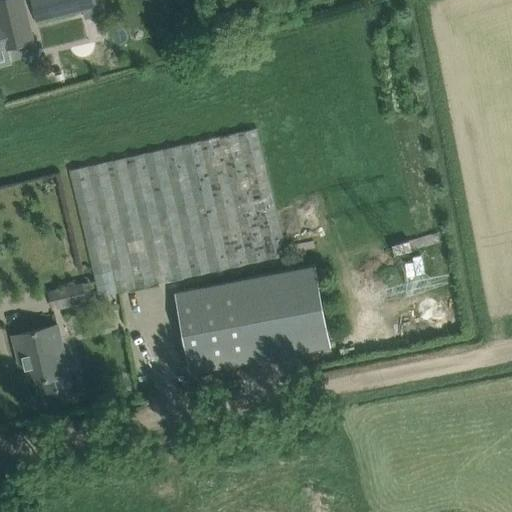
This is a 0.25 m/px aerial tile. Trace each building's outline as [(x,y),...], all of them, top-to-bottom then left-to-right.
[(0,0),(0,16),(3,29),(0,29),(0,66),(13,63),(9,48),(34,41),(23,0),(0,0)] [(61,0),(31,0),(37,22),(65,15),(61,0)] [(261,130),(73,163),(96,291),(284,257),(261,130)] [(316,264),(177,291),(192,371),(331,345),(316,264)] [(53,309),(88,301),(84,283),(49,291),(53,309)] [(57,325),(13,335),(19,361),(24,360),(29,384),(41,381),(44,393),(72,387),(68,369),(55,372),(50,351),(63,348),(57,325)]
